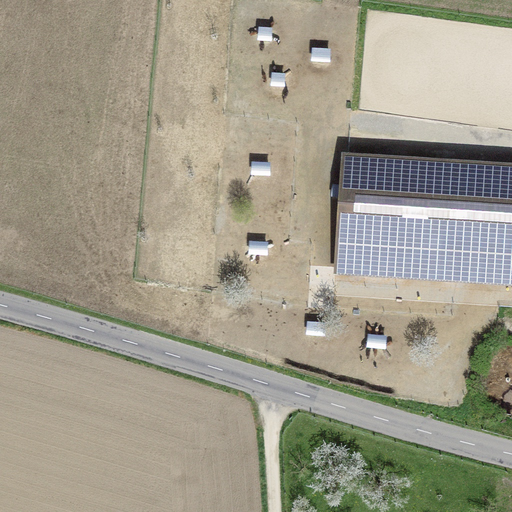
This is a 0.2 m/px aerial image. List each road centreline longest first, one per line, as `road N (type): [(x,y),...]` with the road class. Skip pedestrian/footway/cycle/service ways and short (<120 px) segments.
road 1 (tertiary): [(0,304),(511,453)]
road 2 (track): [(266,383),(275,511)]
